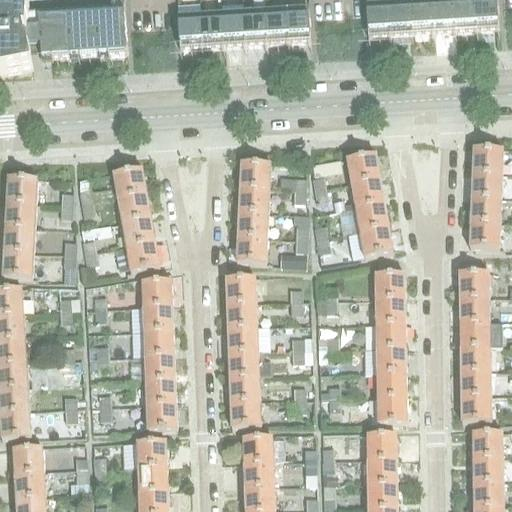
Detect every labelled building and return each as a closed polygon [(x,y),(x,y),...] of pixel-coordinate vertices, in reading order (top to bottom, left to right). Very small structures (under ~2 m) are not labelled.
[(493,0),(476,1),(478,35),(500,34),(497,0),(493,0)] [(456,37),(478,35),(476,1),(454,2),(456,37)] [(435,38),(456,37),(454,2),(433,4),(435,38)] [(413,39),(435,38),(433,4),(411,5),(413,39)] [(392,41),(413,39),(411,5),(390,6),(392,41)] [(370,42),(392,41),(390,6),(368,8),(370,42)] [(29,33),(30,9),(0,7),(0,79),(34,73),(30,51),(42,50),(43,63),(128,57),(126,17),(40,23),(41,33),(29,33)] [(288,13),(290,47),(312,46),(310,11),(288,13)] [(268,49),(290,47),(288,13),(266,14),(268,49)] [(247,50),(268,49),(266,14),(244,16),(247,50)] [(225,51),(247,50),(244,16),(223,17),(225,51)] [(203,53),(225,51),(223,17),(201,18),(203,53)] [(181,54),(203,53),(201,18),(179,20),(181,54)] [(474,179),(504,180),(505,155),(475,153),(474,179)] [(353,190),(381,185),(377,160),(348,165),(353,190)] [(242,193),(271,194),(272,168),(243,167),(242,193)] [(119,204),(148,199),(144,173),(115,178),(119,204)] [(503,205),(504,180),(474,179),(473,203),(503,205)] [(8,208),(37,209),(39,184),(9,182),(8,208)] [(317,196),(328,194),(326,182),(315,184),(317,196)] [(296,195),(307,196),(307,184),(296,183),(296,195)] [(357,214),(385,209),(381,185),(353,190),(357,214)] [(270,218),(271,194),(242,193),(240,217),(270,218)] [(328,194),(317,196),(319,208),(330,206),(328,194)] [(306,208),(307,196),(296,195),(295,207),(306,208)] [(83,210),(94,208),(92,196),(81,198),(83,210)] [(61,211),(72,211),(73,199),(62,199),(61,211)] [(124,228),(152,223),(148,199),(119,204),(124,228)] [(501,229),(503,205),(473,203),(471,227),(501,229)] [(36,234),(37,209),(8,208),(7,232),(36,234)] [(94,208),(83,210),(85,222),(96,220),(94,208)] [(361,239),(389,234),(385,209),(357,214),(361,239)] [(72,223),(72,211),(61,211),(61,223),(72,223)] [(269,243),(270,218),(240,217),(239,242),(269,243)] [(128,252),(156,247),(152,223),(124,228),(128,252)] [(500,254),(501,229),(471,227),(470,253),(500,254)] [(35,258),(36,234),(7,232),(5,257),(35,258)] [(297,244),(308,245),(308,233),(297,232),(297,244)] [(318,246),(329,244),(327,232),(316,234),(318,246)] [(389,234),(361,239),(365,264),(394,259),(389,234)] [(267,269),(269,243),(239,242),(238,267),(267,269)] [(307,257),(308,245),(297,244),(296,256),(307,257)] [(329,244),(318,246),(321,258),(331,256),(329,244)] [(86,259),(97,257),(95,245),(84,247),(86,259)] [(156,247),(128,252),(132,277),(161,272),(156,247)] [(65,260),(76,260),(76,248),(65,248),(65,260)] [(33,284),(35,258),(5,257),(4,282),(33,284)] [(97,257),(86,259),(88,271),(99,269),(97,257)] [(75,272),(76,260),(65,260),(64,272),(75,272)] [(460,303),(491,303),(490,277),(460,277),(460,303)] [(377,306),(406,306),(406,281),(376,281),(377,306)] [(228,310),(258,309),(257,283),(228,284),(228,310)] [(144,314),(174,313),(173,287),(143,288),(144,314)] [(0,321),(26,320),(24,295),(0,296),(0,321)] [(291,307),(302,307),(302,295),(291,295),(291,307)] [(327,308),(338,308),(337,296),(326,296),(327,308)] [(97,316),(108,315),(107,303),(96,304),(97,316)] [(461,328),(491,327),(491,303),(460,303),(461,328)] [(61,319),(72,318),(72,306),(61,307),(61,319)] [(377,331),(406,330),(406,306),(377,306),(377,331)] [(292,319),(303,319),(302,307),(291,307),(292,319)] [(327,320),(338,320),(338,308),(327,308),(327,320)] [(229,334),(259,333),(258,309),(228,310),(229,334)] [(145,338),(175,337),(174,313),(144,314),(145,338)] [(97,328),(108,327),(108,315),(97,316),(97,328)] [(62,331),(73,330),(72,318),(61,319),(62,331)] [(0,346),(27,345),(26,320),(0,321),(0,346)] [(461,352),(492,352),(492,351),(504,351),(503,327),(491,328),(491,327),(461,328),(461,352)] [(377,355),(407,355),(406,330),(377,331),(377,355)] [(230,359),(260,358),(259,333),(229,334),(230,359)] [(146,363),(176,362),(175,337),(145,338),(146,363)] [(304,344),(293,345),(293,357),(304,356),(304,344)] [(339,344),(328,345),(328,357),(339,356),(339,344)] [(0,370),(28,369),(27,345),(0,346),(0,370)] [(99,365),(110,364),(109,352),(98,353),(99,365)] [(461,377),(492,376),(492,352),(461,352),(461,377)] [(64,367),(75,367),(74,355),(63,355),(64,367)] [(377,379),(407,379),(407,355),(377,355),(377,379)] [(293,369),(304,368),(304,356),(293,357),(293,369)] [(329,369),(340,368),(339,356),(328,357),(329,369)] [(231,383),(260,382),(260,358),(230,359),(231,383)] [(147,387),(177,386),(176,362),(146,363),(147,387)] [(100,377),(111,376),(110,364),(99,365),(100,377)] [(64,379),(75,379),(75,367),(64,367),(64,379)] [(0,389),(0,395),(30,393),(28,369),(0,370),(0,389)] [(462,401),(492,401),(492,376),(461,377),(462,401)] [(378,404),(407,403),(407,379),(377,379),(378,404)] [(232,408),(261,407),(260,382),(231,383),(232,408)] [(148,412),(177,411),(177,386),(147,387),(148,412)] [(2,419),(31,418),(30,393),(0,395),(2,419)] [(295,406),(306,405),(305,393),(294,394),(295,406)] [(330,405),(341,405),(341,393),(330,393),(330,405)] [(101,414),(112,413),(112,401),(101,402),(101,414)] [(492,401),(462,401),(462,427),(493,426),(492,401)] [(407,403),(378,404),(378,429),(408,429),(407,403)] [(66,416),(77,416),(76,404),(65,404),(66,416)] [(295,418),(306,417),(306,405),(295,406),(295,418)] [(331,417),(342,417),(341,405),(330,405),(331,417)] [(261,407),(232,408),(233,434),(262,433),(261,407)] [(177,411),(148,412),(148,437),(178,436),(177,411)] [(102,426),(113,425),(112,413),(101,414),(102,426)] [(66,428),(77,428),(77,416),(66,416),(66,428)] [(31,418),(2,419),(3,445),(33,443),(31,418)] [(474,463),(503,463),(503,437),(474,437),(474,463)] [(368,465),(398,465),(397,439),(368,439),(368,465)] [(245,470),(273,469),(272,443),(244,444),(245,470)] [(139,475),(168,474),(167,448),(138,449),(139,475)] [(15,480),(45,479),(43,453),(14,455),(15,480)] [(334,454),(323,455),(323,467),(334,466),(334,454)] [(317,455),(306,455),(306,467),(317,467),(317,455)] [(475,488),(504,487),(503,463),(474,463),(475,488)] [(105,464),(94,465),(95,477),(106,476),(105,464)] [(88,465),(77,465),(78,477),(89,477),(88,465)] [(369,490),(398,489),(398,465),(368,465),(369,490)] [(323,479),(334,478),(334,466),(323,467),(323,479)] [(306,479),(317,479),(317,467),(306,467),(306,479)] [(246,494),(274,493),(273,469),(245,470),(246,494)] [(140,499),(169,498),(168,474),(139,475),(140,499)] [(95,489),(106,488),(106,476),(95,477),(95,489)] [(78,489),(89,489),(89,477),(78,477),(78,489)] [(17,505),(46,503),(45,479),(15,480),(17,505)] [(475,511),(504,511),(504,487),(475,488),(475,511)] [(369,511),(398,511),(398,489),(369,490),(369,511)] [(246,511),(274,511),(274,493),(246,494),(246,511)] [(140,511),(169,511),(169,498),(140,499),(140,511)] [(17,511),(46,511),(46,503),(17,505),(17,511)]
